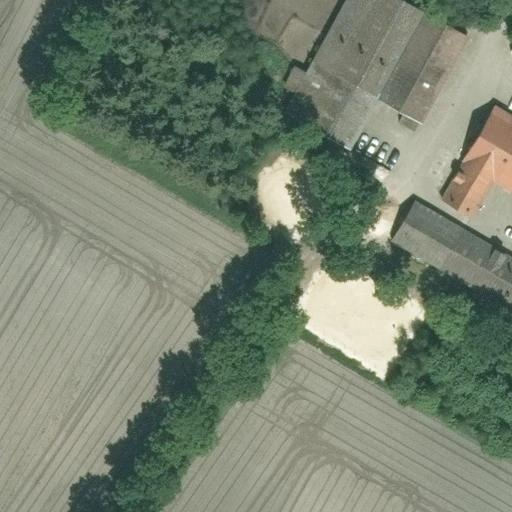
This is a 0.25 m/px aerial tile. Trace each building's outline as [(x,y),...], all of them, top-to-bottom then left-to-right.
[(350,0),(319,59),(382,93),(425,12),(402,0),(350,0)] [(380,102),(422,125),(470,35),(428,13),(380,102)] [(298,90),(309,70),(298,64),(288,85),(298,90)] [(462,169),(511,195),(511,118),(494,109),(462,169)] [(398,251),(511,311),(511,260),(420,212),(398,251)]
